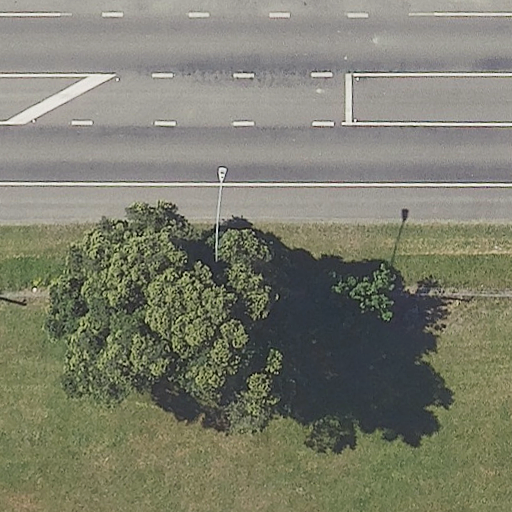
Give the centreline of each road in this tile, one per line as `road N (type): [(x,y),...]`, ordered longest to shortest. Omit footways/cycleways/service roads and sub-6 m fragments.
road 1 (secondary): [(240,102),(511,102)]
road 2 (secondary): [(0,101),(240,102)]
